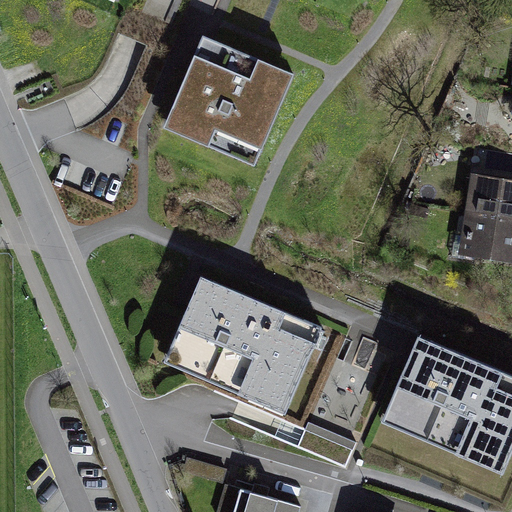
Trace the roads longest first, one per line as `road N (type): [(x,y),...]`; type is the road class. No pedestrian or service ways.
road 1 (residential): [(162,511),(0,119)]
road 2 (unknown): [(324,495),(141,462)]
